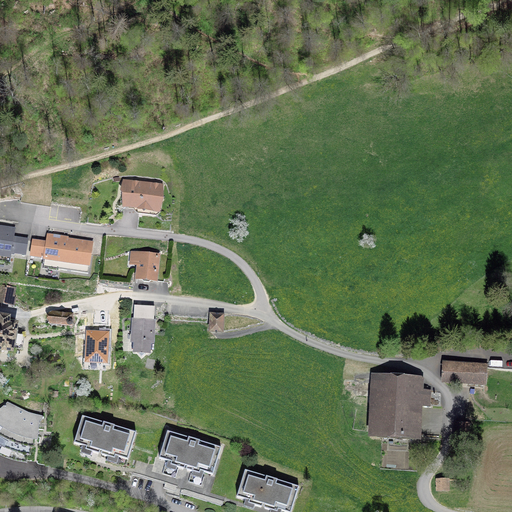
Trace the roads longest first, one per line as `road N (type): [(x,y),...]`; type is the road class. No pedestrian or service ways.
road 1 (track): [(63,167),(314,77)]
road 2 (track): [(314,77),(511,0)]
road 3 (residential): [(0,465),(144,496),(180,511)]
road 4 (track): [(0,28),(81,32),(145,0)]
road 5 (residential): [(273,322),(132,296)]
